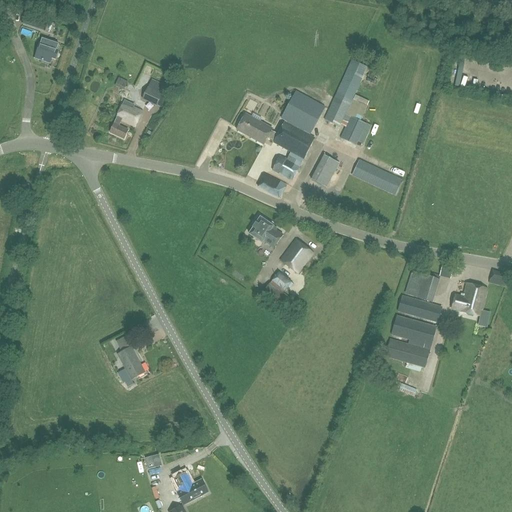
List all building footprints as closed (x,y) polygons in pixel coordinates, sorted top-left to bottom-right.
[(26,13),(26,14),(23,23),(41,29),(44,19),(26,13)] [(58,51),(56,50),(59,44),(42,38),(40,44),(35,58),(50,63),(51,58),(56,60),(58,51)] [(368,67),(351,60),(324,120),(341,128),(342,124),(346,126),(341,139),(356,146),(366,124),(346,114),(368,67)] [(115,86),(124,90),(128,82),(119,77),(115,86)] [(152,79),(142,99),(163,109),(169,97),(163,94),(163,93),(166,86),(152,79)] [(291,152),(286,161),(280,157),(273,170),(291,181),(315,139),(309,136),(325,107),(296,91),(281,120),(285,122),(278,134),(271,130),(272,129),(260,122),(262,119),(255,114),(253,118),(246,114),(237,130),(263,144),(267,137),(275,141),(274,143),(291,152)] [(254,92),(250,98),(258,103),(262,97),(254,92)] [(110,132),(124,139),(128,130),(119,126),(122,121),(135,127),(141,113),(133,109),(134,105),(125,101),(110,132)] [(326,188),(339,163),(324,155),(311,180),(326,188)] [(359,160),(352,176),(396,196),(403,180),(359,160)] [(280,197),(286,186),(264,174),(258,186),(280,197)] [(249,234),(265,244),(265,243),(274,248),(283,235),(272,228),(274,226),(260,217),(249,234)] [(314,254),(296,239),(280,261),(298,274),(314,254)] [(442,266),(439,276),(450,279),(453,268),(442,266)] [(492,270),(489,283),(506,288),(509,274),(492,270)] [(433,302),(439,279),(412,271),(405,294),(433,302)] [(292,282),(279,272),(262,293),(282,309),(290,298),(283,293),(288,287),(290,289),(294,284),(292,283),(292,282)] [(482,311),(487,289),(466,284),(463,296),(455,294),(452,310),(482,317),(480,326),(487,328),(490,313),(482,311)] [(402,296),(398,312),(438,323),(442,307),(402,296)] [(431,346),(437,327),(397,316),(391,335),(409,340),(408,344),(430,351),(431,346)] [(119,336),(121,342),(131,338),(128,332),(119,336)] [(426,369),(430,351),(408,344),(390,339),(385,357),(421,368),(426,369)] [(131,347),(118,355),(131,380),(145,373),(131,347)] [(417,390),(395,381),(393,388),(414,397),(417,390)] [(179,496),(183,505),(208,493),(202,480),(193,484),(187,473),(174,479),(182,494),(179,496)]
